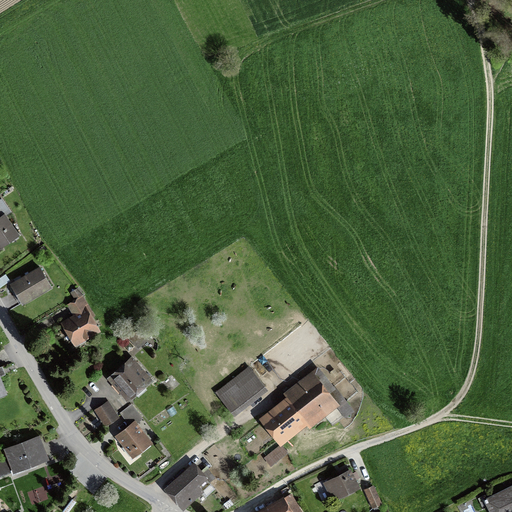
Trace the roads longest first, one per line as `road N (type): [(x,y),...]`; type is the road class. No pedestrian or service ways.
road 1 (track): [(359,446),(445,414),(467,387),(476,352),(489,83)]
road 2 (residential): [(0,303),(88,452),(164,505)]
road 3 (residential): [(239,511),(301,471),(359,446)]
